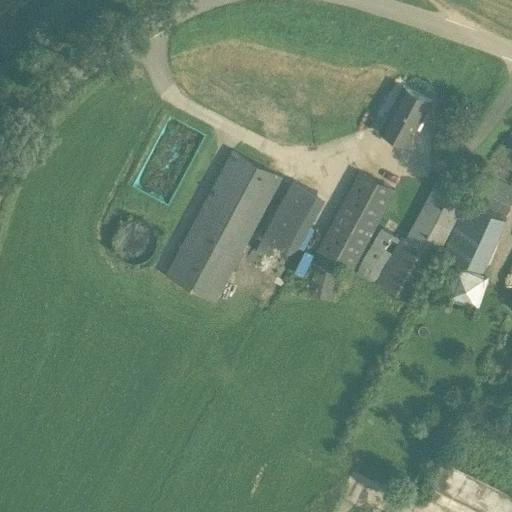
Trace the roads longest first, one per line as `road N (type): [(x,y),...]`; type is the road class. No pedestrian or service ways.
road 1 (unclassified): [(0,181),(42,107),(91,65),(205,0)]
road 2 (track): [(232,134),(163,270)]
